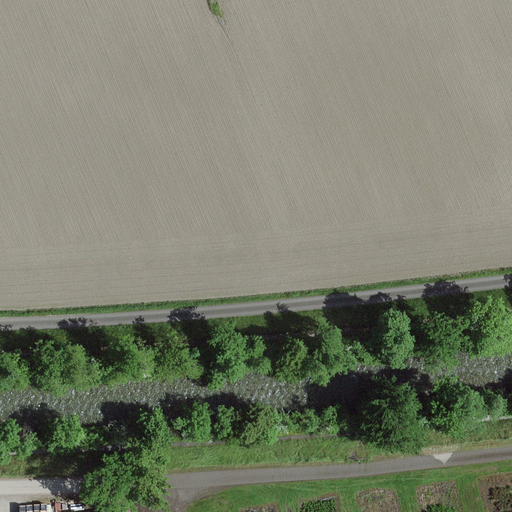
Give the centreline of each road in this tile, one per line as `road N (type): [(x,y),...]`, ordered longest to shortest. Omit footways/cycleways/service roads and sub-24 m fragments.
road 1 (track): [(511,450),(176,485),(0,490)]
road 2 (unclassified): [(0,323),(511,281)]
